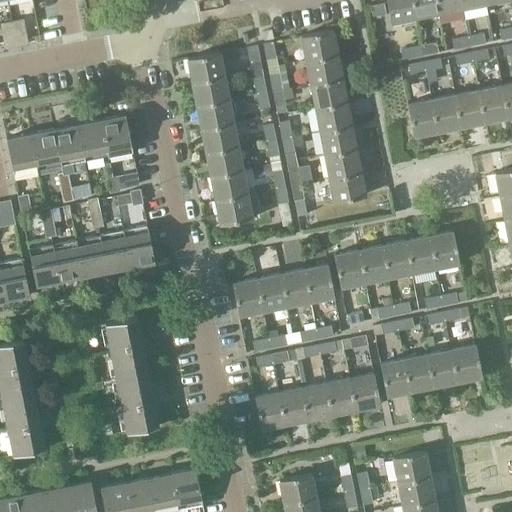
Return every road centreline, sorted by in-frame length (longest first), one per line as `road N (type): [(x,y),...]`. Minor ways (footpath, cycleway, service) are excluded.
road 1 (residential): [(233,511),(147,45)]
road 2 (residential): [(0,69),(147,45)]
